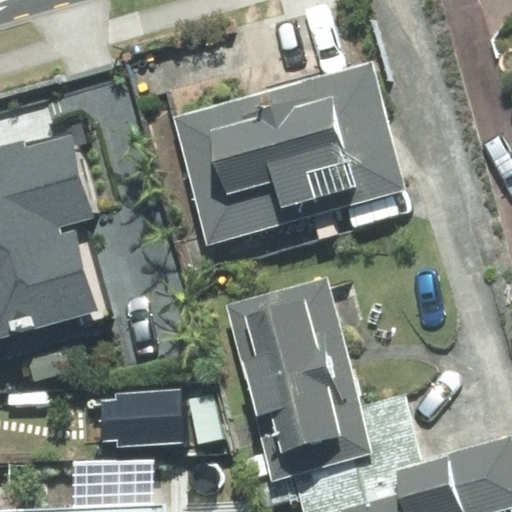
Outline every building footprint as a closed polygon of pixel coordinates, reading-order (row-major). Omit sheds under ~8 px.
[(189,42),(134,56),(145,99),(200,85),(189,42)] [(382,63),(185,115),(219,244),(416,192),(382,63)] [(120,305),(98,218),(116,213),(94,129),(0,153),(0,312),(3,312),(9,333),(120,305)] [(253,388),(264,385),(272,419),(292,414),(303,460),(376,442),(336,278),(232,303),(253,388)] [(511,511),(511,436),(345,486),(324,511),(511,511)]
